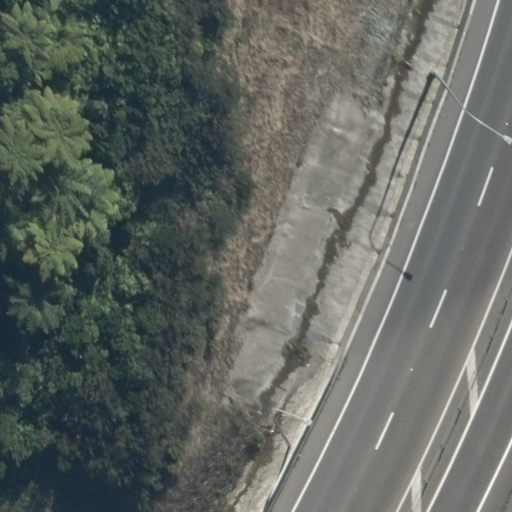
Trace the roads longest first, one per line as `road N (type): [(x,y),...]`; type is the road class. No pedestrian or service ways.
road 1 (trunk): [(337,511),(455,251),(511,89)]
road 2 (trunk): [(511,367),(443,511)]
